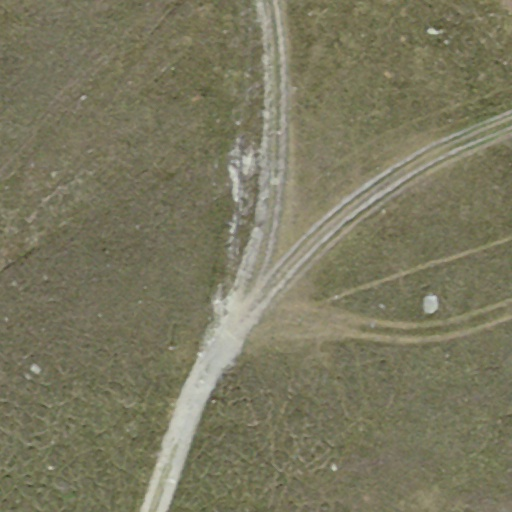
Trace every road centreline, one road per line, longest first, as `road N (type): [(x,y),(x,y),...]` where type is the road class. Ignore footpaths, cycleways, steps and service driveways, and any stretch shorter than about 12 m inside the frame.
road 1 (track): [(215,368),(360,184),(511,121)]
road 2 (track): [(152,511),(215,368)]
